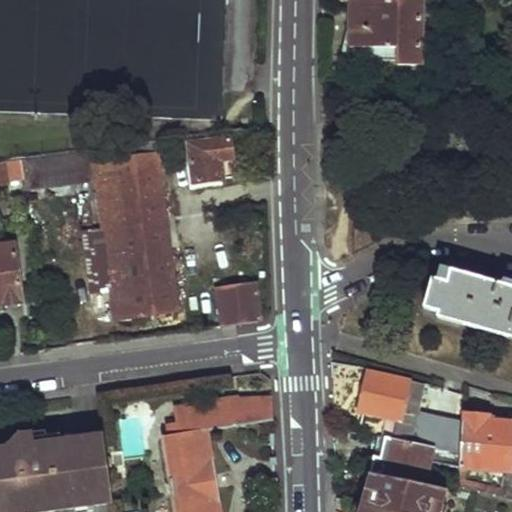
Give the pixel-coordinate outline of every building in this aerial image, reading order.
[(353,0),(354,46),(375,46),(375,57),(397,57),(397,64),(420,64),(419,0),(353,0)] [(191,149),(195,182),(224,178),(221,159),(233,158),(230,138),(190,143),(191,149)] [(158,143),(159,153),(191,149),(190,143),(190,139),(158,143)] [(96,151),(98,161),(159,153),(158,143),(96,151)] [(21,161),(23,178),(25,190),(100,181),(98,168),(98,161),(96,151),(21,161)] [(113,286),(117,319),(179,312),(159,153),(98,161),(98,168),(106,226),(113,286)] [(0,163),(0,181),(23,178),(21,161),(0,163)] [(81,228),(89,289),(113,286),(106,226),(81,228)] [(0,306),(23,303),(14,244),(0,245),(0,306)] [(237,262),(240,277),(258,273),(255,258),(237,262)] [(433,275),(425,305),(464,317),(462,322),(511,336),(511,280),(504,278),(502,284),(452,269),(449,280),(433,275)] [(217,287),(223,326),(261,321),(255,282),(217,287)] [(397,419),(393,438),(411,442),(415,424),(425,385),(367,372),(359,411),(397,419)] [(440,390),(436,415),(454,418),(458,393),(440,390)] [(164,437),(175,511),(222,511),(208,431),(273,421),(272,407),(272,392),(264,394),(264,397),(175,409),(177,422),(167,424),(169,436),(164,437)] [(489,416),(463,416),(462,435),(461,455),(460,468),(466,469),(508,472),(510,472),(511,443),(511,423),(489,422),(489,416)] [(415,424),(411,442),(433,448),(437,429),(415,424)] [(33,437),(46,436),(45,429),(32,431),(33,437)] [(437,429),(433,448),(461,455),(462,435),(437,429)] [(0,511),(16,511),(16,508),(38,505),(39,511),(41,511),(49,511),(75,508),(92,506),(112,503),(104,439),(61,445),(60,434),(46,436),(33,437),(32,431),(19,432),(11,439),(12,445),(0,446),(0,511)] [(393,438),(384,477),(424,487),(429,463),(433,448),(411,442),(393,438)] [(433,448),(429,463),(460,471),(460,468),(461,455),(433,448)] [(460,471),(458,489),(511,502),(511,472),(510,472),(508,472),(502,490),(465,481),(466,469),(460,468),(460,471)] [(433,511),(435,507),(442,508),(446,492),(424,487),(384,477),(370,474),(357,511),(433,511)]
